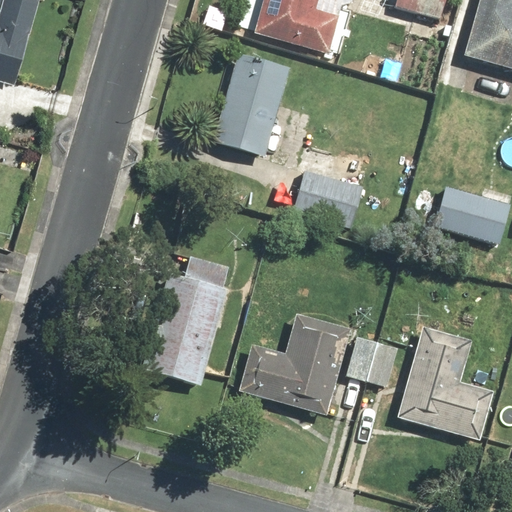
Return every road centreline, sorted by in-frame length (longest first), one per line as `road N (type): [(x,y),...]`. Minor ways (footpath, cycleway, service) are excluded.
road 1 (residential): [(144,0),(19,453)]
road 2 (residential): [(233,511),(19,453)]
